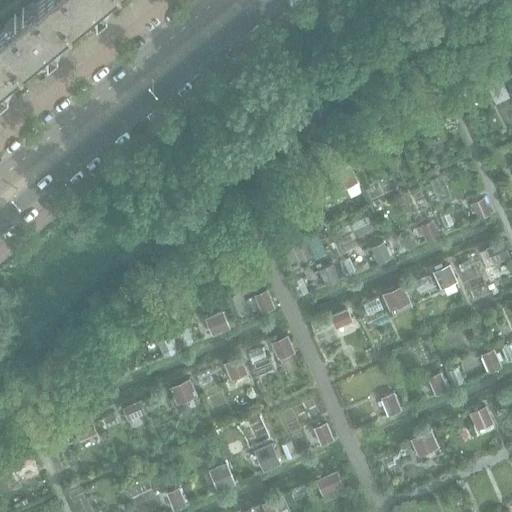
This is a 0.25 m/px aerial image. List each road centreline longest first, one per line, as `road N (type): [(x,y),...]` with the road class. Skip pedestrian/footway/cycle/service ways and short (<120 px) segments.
road 1 (secondary): [(0,228),(271,5)]
road 2 (secondary): [(215,0),(0,176)]
